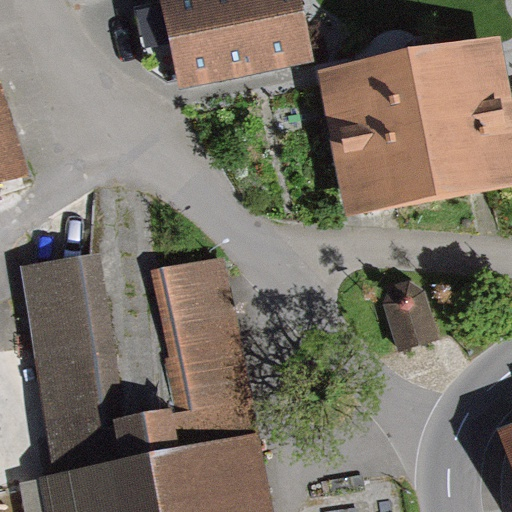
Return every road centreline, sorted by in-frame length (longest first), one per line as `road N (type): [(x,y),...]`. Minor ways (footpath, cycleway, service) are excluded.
road 1 (residential): [(34,0),(77,116),(236,239)]
road 2 (residential): [(236,239),(372,407),(451,447)]
road 3 (residential): [(236,239),(511,260)]
